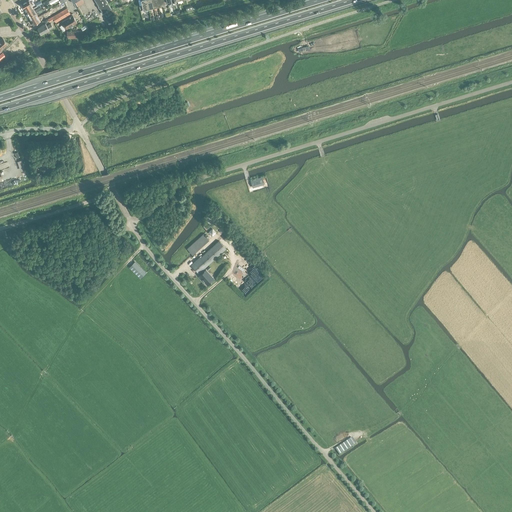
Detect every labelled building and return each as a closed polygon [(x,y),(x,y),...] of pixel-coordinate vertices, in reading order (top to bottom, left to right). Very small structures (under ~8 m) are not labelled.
[(28,0),(22,4),(26,12),(34,8),(32,5),(33,4),(32,2),(31,3),(28,0)] [(106,0),(94,0),(103,14),(111,9),(106,0)] [(148,8),(146,0),(140,0),(143,9),(148,8)] [(26,12),(29,17),(39,11),(44,8),(43,6),(35,10),(34,8),(26,12)] [(67,8),(48,19),(50,22),(54,20),(56,23),(71,14),(67,8)] [(29,17),(31,21),(38,17),(37,15),(40,13),(39,11),(29,17)] [(38,17),(31,21),(34,25),(43,20),(44,21),(50,17),(49,15),(43,19),(42,17),(40,19),(38,17)] [(106,19),(110,25),(118,21),(115,15),(106,19)] [(75,24),(75,23),(76,22),(72,16),(62,21),(66,28),(72,25),(73,25),(74,25),(75,24)] [(49,30),(53,27),(51,23),(47,25),(45,23),(38,28),(41,34),(48,29),(49,30)] [(25,168),(22,159),(17,161),(20,170),(25,168)] [(40,160),(38,161),(37,163),(37,165),(40,166),(42,165),(44,166),(44,167),(45,169),(47,170),(49,169),(50,167),(49,165),(47,164),(45,165),(42,164),(43,163),(42,161),(40,160)] [(251,178),(252,185),(260,183),(258,176),(251,178)] [(211,223),(212,223),(214,223),(215,222),(216,222),(217,221),(217,219),(218,217),(217,216),(216,214),(215,213),(214,213),(213,212),(211,212),(210,212),(208,213),(207,214),(206,215),(206,218),(206,220),(208,222),(209,223),(211,223)] [(203,226),(207,230),(211,226),(207,222),(203,226)] [(208,230),(212,235),(217,231),(213,226),(208,230)] [(187,249),(192,255),(209,240),(203,234),(187,249)] [(229,234),(224,239),(230,245),(235,239),(229,234)] [(204,268),(226,248),(219,241),(201,257),(200,257),(191,264),(199,273),(199,272),(201,274),(200,275),(207,284),(214,278),(206,269),(205,269),(204,268)] [(129,266),(139,277),(145,272),(134,261),(129,266)] [(335,450),(339,455),(352,447),(349,444),(347,445),(346,446),(344,443),(335,450)]
